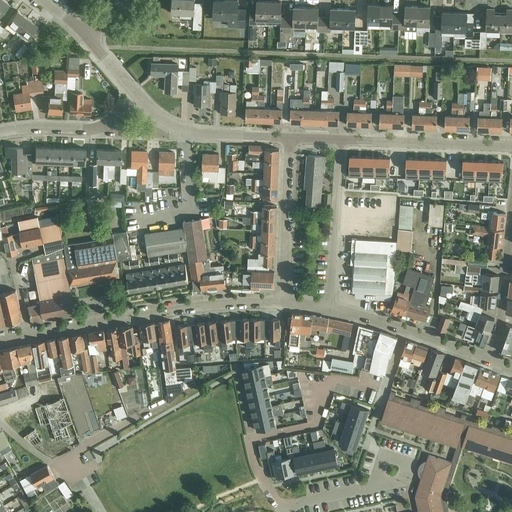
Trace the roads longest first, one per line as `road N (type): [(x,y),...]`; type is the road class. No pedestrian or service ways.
road 1 (residential): [(0,342),(169,310),(280,303)]
road 2 (tertiary): [(341,139),(511,145)]
road 3 (residential): [(329,308),(341,139)]
road 4 (residential): [(291,137),(280,303)]
road 5 (residential): [(329,308),(486,359)]
road 6 (residential): [(284,511),(261,479),(235,361)]
road 7 (residential): [(486,359),(501,315),(511,206)]
road 8 (residential): [(0,132),(97,128),(136,95)]
